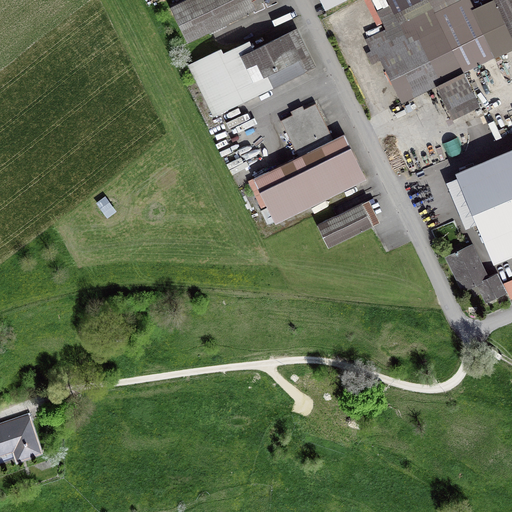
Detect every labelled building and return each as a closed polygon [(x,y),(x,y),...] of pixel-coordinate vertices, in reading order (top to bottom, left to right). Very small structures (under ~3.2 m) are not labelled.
[(254,0),(190,0),(171,10),(189,46),(260,10),(254,0)] [(314,0),(319,10),(338,0),(314,0)] [(476,107),(461,77),(423,0),(395,15),(391,8),(375,16),(383,31),(364,41),(398,108),(433,90),(449,120),(476,107)] [(467,0),(423,0),(461,77),(511,50),(511,49),(509,43),(488,0),(472,9),(467,0)] [(511,0),(489,0),(488,0),(509,43),(511,41),(511,0)] [(228,50),(191,67),(216,119),(319,70),(300,30),(261,48),(258,41),(230,54),(228,50)] [(301,159),(255,181),(276,224),(372,180),(351,136),(338,142),(320,105),(284,122),(301,159)] [(466,216),(484,253),(503,244),(510,259),(511,258),(511,171),(479,187),(488,205),(466,216)] [(412,184),(423,207),(449,195),(437,172),(412,184)] [(369,203),(317,227),(328,249),(380,225),(369,203)] [(480,307),(506,295),(501,285),(496,274),(486,278),(472,247),(441,261),(455,294),(471,287),(480,307)] [(511,280),(501,285),(506,295),(509,304),(511,302),(511,280)] [(37,417),(0,427),(0,458),(23,451),(26,461),(48,454),(37,417)]
